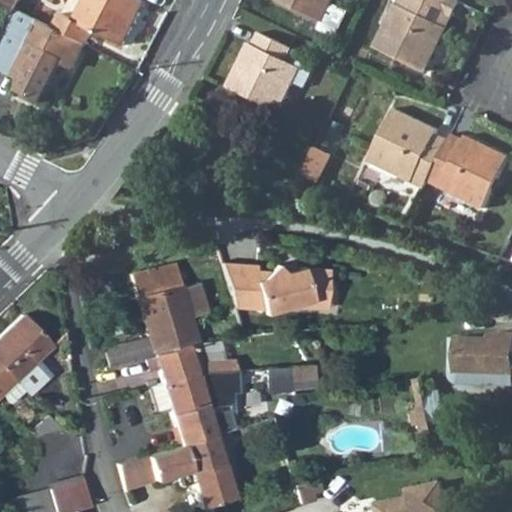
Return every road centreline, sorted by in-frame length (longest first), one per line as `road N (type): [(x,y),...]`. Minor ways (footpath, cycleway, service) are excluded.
road 1 (residential): [(54,223),(119,511)]
road 2 (tertiary): [(209,0),(154,96),(70,205)]
